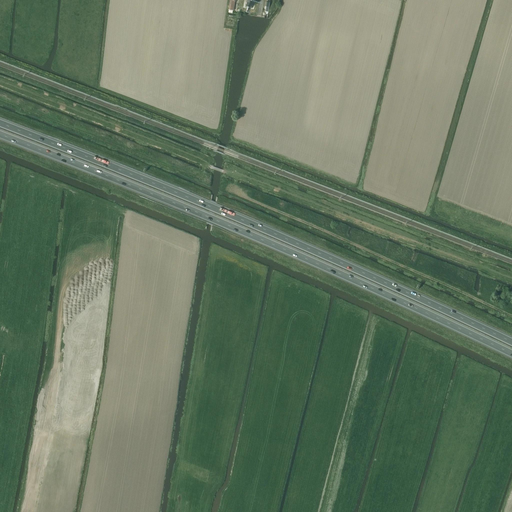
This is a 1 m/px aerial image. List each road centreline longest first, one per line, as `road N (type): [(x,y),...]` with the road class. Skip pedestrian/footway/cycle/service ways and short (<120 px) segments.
road 1 (trunk): [(0,134),(219,221),(511,354)]
road 2 (trunk): [(511,342),(310,249),(0,123)]
road 3 (track): [(222,171),(236,177),(243,194),(511,316)]
